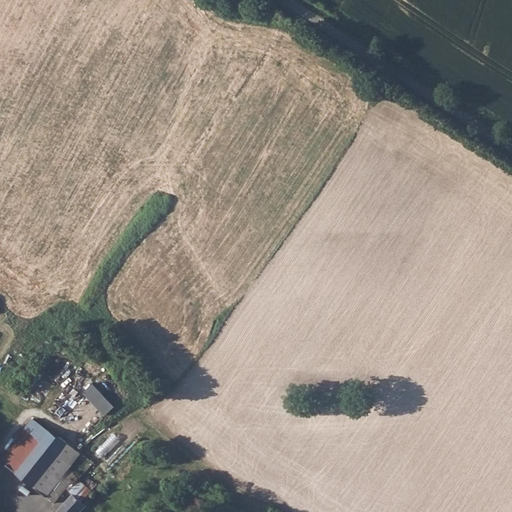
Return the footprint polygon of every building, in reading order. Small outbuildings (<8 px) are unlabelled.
[(99,383),(112,405),(116,407),(131,396),(113,373),(99,383)] [(2,459),(18,472),(53,430),(41,420),(33,428),(29,426),(2,459)] [(18,472),(34,485),(73,445),(72,445),(53,430),(18,472)] [(73,445),(34,485),(50,498),(71,470),(84,454),(73,445)] [(71,470),(50,498),(56,503),(68,488),(73,493),(86,477),(81,473),(78,475),(71,470)] [(86,477),(73,493),(71,497),(63,506),(70,511),(83,511),(87,507),(90,510),(96,503),(93,500),(98,492),(96,491),(100,486),(87,475),(86,477)]
